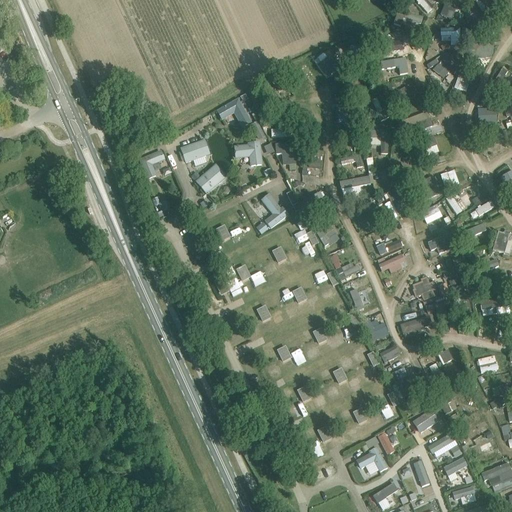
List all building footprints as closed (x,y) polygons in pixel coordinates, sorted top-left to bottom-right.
[(429,0),(416,0),(416,1),(427,14),(435,7),(429,0)] [(452,20),(458,6),(446,1),(440,15),(452,20)] [(402,25),(418,30),(422,17),(406,12),(402,25)] [(487,27),(486,17),(470,19),(471,29),(487,27)] [(461,27),(441,28),(441,42),(451,42),(451,45),(461,45),(461,27)] [(448,54),(432,69),(442,79),(458,65),(448,54)] [(327,56),(317,62),(326,78),(337,72),(327,56)] [(388,59),(388,75),(408,75),(407,59),(388,59)] [(429,65),(433,69),(439,63),(435,59),(429,65)] [(466,92),(470,79),(459,75),(454,88),(466,92)] [(317,84),(297,87),(298,95),(318,92),(317,84)] [(240,99),(217,110),(222,120),(235,114),(242,128),(251,123),(240,99)] [(264,112),(258,99),(252,101),(258,114),(264,112)] [(377,114),(383,112),(378,99),(372,101),(377,114)] [(336,122),(346,123),(347,105),(337,104),(336,122)] [(477,109),(477,124),(496,124),(497,109),(477,109)] [(441,123),(426,129),(428,137),(444,131),(441,123)] [(389,154),(388,130),(371,130),(371,146),(381,145),(381,154),(389,154)] [(207,162),(205,157),(211,155),(205,140),(180,149),(186,164),(194,161),(196,167),(207,162)] [(266,154),(282,153),(283,166),(296,165),(294,143),(265,145),(266,154)] [(260,164),(257,144),(231,148),(232,160),(247,158),(248,166),(260,164)] [(425,149),(428,156),(439,152),(436,145),(425,149)] [(151,180),(158,177),(153,165),(165,160),(161,150),(142,157),(151,180)] [(348,168),(362,167),(361,156),(341,157),(341,166),(348,165),(348,168)] [(207,195),(227,177),(216,164),(196,181),(207,195)] [(454,170),(440,175),(445,190),(460,184),(454,170)] [(511,171),(502,175),(510,197),(511,196),(511,171)] [(191,177),(195,181),(200,178),(196,173),(191,177)] [(360,185),(370,183),(369,176),(340,183),(343,198),(362,193),(360,185)] [(397,189),(387,193),(390,202),(386,204),(391,219),(406,213),(397,189)] [(312,198),(298,202),(294,191),(288,193),(295,213),(315,206),(312,198)] [(272,193),(262,199),(272,216),(265,220),(270,229),(288,218),(272,193)] [(458,196),(448,204),(457,215),(467,207),(458,196)] [(210,206),(207,201),(200,204),(203,210),(210,206)] [(492,201),(470,212),(473,219),(495,208),(492,201)] [(169,210),(166,202),(159,205),(162,212),(169,210)] [(421,212),(427,224),(442,217),(437,205),(421,212)] [(359,219),(366,230),(382,219),(375,208),(359,219)] [(441,219),(428,225),(431,233),(444,227),(441,219)] [(269,230),(263,223),(256,229),(261,236),(269,230)] [(223,226),(214,231),(219,241),(228,237),(223,226)] [(333,226),(319,232),(325,247),(339,241),(333,226)] [(311,231),(305,234),(311,245),(317,242),(311,231)] [(504,233),(499,231),(493,250),(511,255),(511,253),(511,233),(505,232),(504,233)] [(434,257),(458,246),(452,233),(428,243),(434,257)] [(385,245),(389,254),(403,247),(400,239),(385,245)] [(278,248),(270,252),(275,262),(283,258),(278,248)] [(338,255),(331,257),(334,270),(341,268),(338,255)] [(389,269),(391,274),(408,266),(403,255),(379,265),(382,272),(389,269)] [(443,272),(445,280),(465,273),(460,257),(453,260),(455,268),(443,272)] [(354,262),(339,269),(343,279),(359,272),(354,262)] [(243,266),(235,270),(240,281),(249,277),(243,266)] [(331,272),(326,275),(331,286),(337,283),(331,272)] [(222,277),(213,281),(220,295),(225,293),(228,291),(222,277)] [(412,283),(416,298),(422,296),(424,304),(436,300),(433,291),(434,290),(431,278),(412,283)] [(438,286),(442,298),(450,295),(446,283),(438,286)] [(299,289),(290,293),(295,304),(304,299),(299,289)] [(484,309),(484,315),(499,314),(499,308),(506,307),(505,299),(488,300),(489,309),(484,309)] [(435,304),(438,319),(448,317),(444,302),(435,304)] [(428,314),(436,311),(433,304),(425,307),(428,314)] [(263,307),(254,311),(259,321),(268,317),(263,307)] [(351,312),(345,315),(350,327),(356,324),(351,312)] [(421,328),(432,326),(431,318),(401,323),(404,338),(422,335),(421,328)] [(385,321),(367,325),(371,341),(389,336),(385,321)] [(319,329),(311,333),(316,344),(324,339),(319,329)] [(384,363),(400,357),(396,346),(380,352),(384,363)] [(283,347),(274,351),(279,362),(288,358),(283,347)] [(449,351),(438,355),(443,365),(453,360),(449,351)] [(372,352),(366,355),(372,367),(378,364),(372,352)] [(479,359),(480,373),(498,370),(496,357),(479,359)] [(430,367),(437,383),(444,380),(436,364),(430,367)] [(404,368),(391,374),(403,398),(415,392),(404,368)] [(339,369),(330,373),(336,384),(344,379),(339,369)] [(511,395),(508,384),(498,387),(504,405),(511,402),(511,395)] [(305,387),(296,391),(301,402),(310,397),(305,387)] [(392,393),(386,396),(392,408),(398,405),(392,393)] [(360,409),(351,413),(356,424),(365,420),(360,409)] [(431,410),(412,422),(420,434),(439,421),(431,410)] [(324,427),(316,432),(321,442),(330,438),(324,427)] [(387,456),(395,453),(386,432),(378,436),(387,456)] [(484,446),(496,442),(492,432),(481,436),(484,446)] [(428,447),(433,455),(455,442),(450,434),(428,447)] [(366,442),(369,449),(379,444),(376,437),(366,442)] [(481,437),(474,439),(476,446),(482,444),(481,437)] [(452,449),(454,458),(462,456),(460,447),(452,449)] [(480,467),(499,458),(493,447),(475,456),(480,467)] [(379,449),(356,459),(360,470),(375,463),(380,473),(388,469),(379,449)] [(443,468),(448,476),(468,467),(464,458),(443,468)] [(414,464),(421,487),(430,485),(423,462),(414,464)] [(495,493),(511,486),(511,468),(510,463),(482,474),(485,481),(489,479),(495,493)] [(386,499),(398,491),(394,484),(373,496),(382,511),(390,507),(386,499)] [(455,500),(461,499),(463,505),(477,501),(473,487),(453,493),(455,500)]
